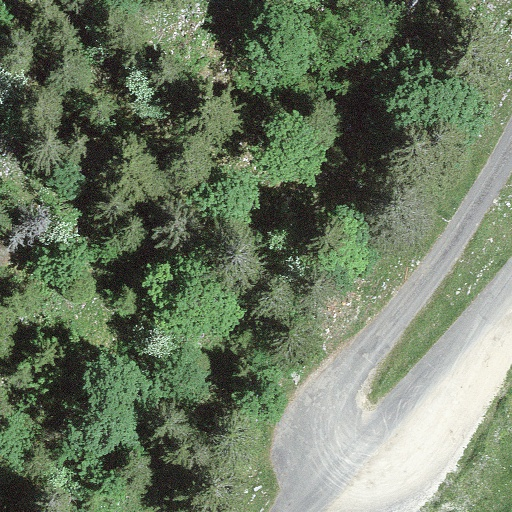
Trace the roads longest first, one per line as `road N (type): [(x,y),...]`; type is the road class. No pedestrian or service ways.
road 1 (track): [(342,470),(316,424),(511,145)]
road 2 (unclassified): [(511,280),(305,511)]
